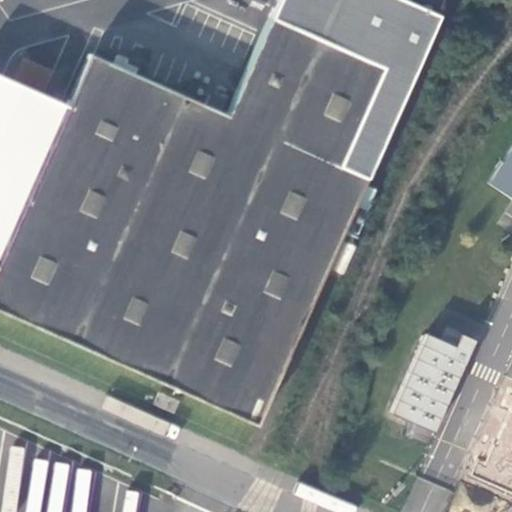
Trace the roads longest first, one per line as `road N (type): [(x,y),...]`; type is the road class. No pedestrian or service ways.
road 1 (unclassified): [(316,511),(0,377)]
road 2 (unknown): [(0,104),(50,61),(123,39)]
